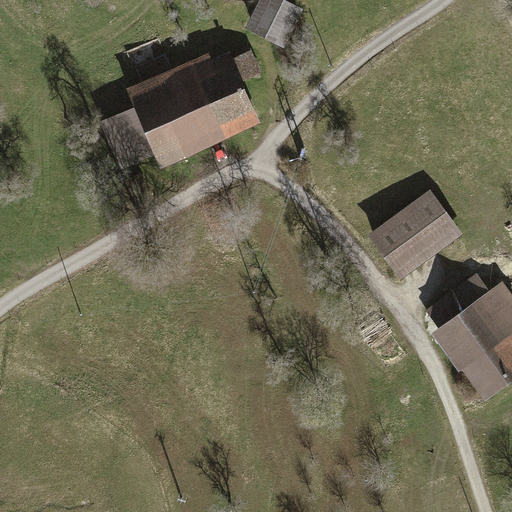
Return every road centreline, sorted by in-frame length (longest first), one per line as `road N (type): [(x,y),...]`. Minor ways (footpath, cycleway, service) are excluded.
road 1 (track): [(445,0),(332,79),(282,130),(263,166),(349,242),(422,346),(462,430),(486,511)]
road 2 (unclassified): [(0,309),(73,262),(263,166)]
